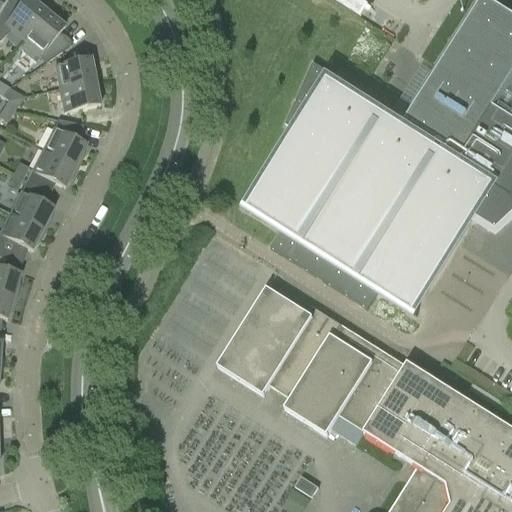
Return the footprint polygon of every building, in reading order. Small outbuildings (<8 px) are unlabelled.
[(0,42),(10,33),(22,43),(46,14),(28,0),(26,0),(23,4),(16,0),(9,0),(0,14),(0,42)] [(8,0),(6,0),(0,0),(0,14),(9,0),(8,0)] [(478,0),(402,121),(465,162),(507,95),(511,87),(511,18),(483,0),(478,0)] [(21,54),(34,65),(40,57),(41,58),(64,29),(46,14),(22,43),(24,44),(21,47),(21,50),(21,54)] [(54,68),(59,92),(95,85),(91,61),(54,68)] [(511,97),(507,95),(465,162),(402,121),(312,65),(303,92),(285,127),(296,133),(248,210),(244,208),(243,209),(281,233),(271,250),(325,287),(368,312),(379,295),(416,318),(418,317),(414,315),(472,220),(489,231),(494,227),(495,228),(498,229),(501,228),(503,227),(505,225),(506,221),(504,217),(508,214),(511,216),(511,97)] [(63,115),(100,109),(95,85),(59,92),(63,115)] [(0,98),(6,102),(20,98),(5,89),(0,97),(0,98)] [(3,109),(12,113),(20,98),(6,102),(3,109)] [(58,123),(53,131),(42,153),(75,170),(86,148),(72,141),(79,129),(83,130),(83,129),(58,123)] [(75,170),(42,153),(31,174),(64,191),(75,170)] [(13,178),(22,183),(28,171),(19,166),(13,178)] [(22,183),(13,178),(7,189),(16,194),(22,183)] [(54,211),(21,195),(10,216),(43,233),(54,211)] [(43,233),(10,216),(0,235),(0,250),(4,240),(32,254),(43,233)] [(0,295),(13,300),(20,277),(0,270),(0,295)] [(511,511),(511,432),(408,367),(406,369),(313,311),(308,318),(267,292),(218,370),(264,399),(271,389),(291,402),(285,412),(328,439),(340,420),(365,435),(364,436),(419,470),(392,511),(511,511)] [(13,300),(0,295),(0,321),(6,323),(13,300)] [(312,500),(319,489),(302,479),(296,489),(312,500)]
